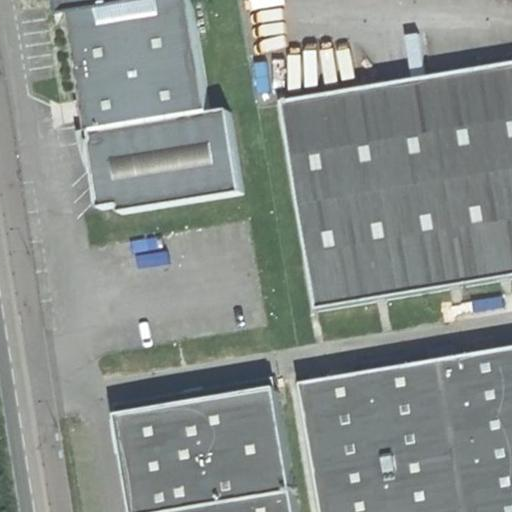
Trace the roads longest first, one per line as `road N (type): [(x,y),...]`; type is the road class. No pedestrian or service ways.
road 1 (unclassified): [(0,206),(48,511)]
road 2 (unknown): [(264,0),(323,22),(511,16)]
